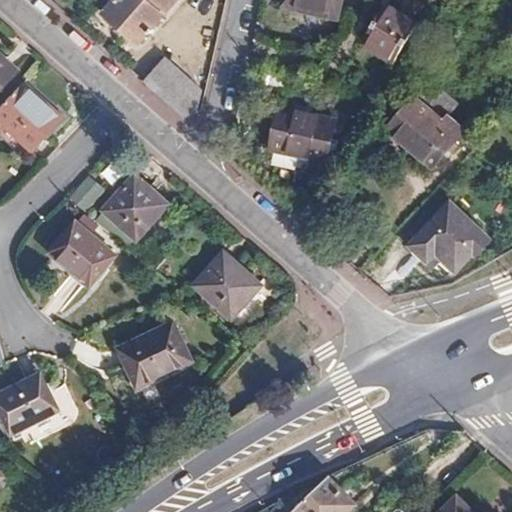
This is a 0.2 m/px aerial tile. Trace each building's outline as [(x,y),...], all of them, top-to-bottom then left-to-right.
[(186,0),(125,0),(106,23),(142,53),(186,0)] [(337,28),(343,0),(285,0),(282,16),(337,28)] [(416,30),(385,10),(362,46),(392,66),(416,30)] [(0,112),(5,117),(30,89),(0,62),(0,112)] [(205,93),(168,64),(146,89),(191,128),(202,121),(205,93)] [(45,168),(74,134),(35,100),(6,133),(45,168)] [(445,117),(439,124),(413,100),(386,132),(428,170),(462,132),(445,117)] [(328,170),(340,128),(282,114),(272,156),(328,170)] [(145,258),(177,222),(143,192),(111,228),(145,258)] [(489,246),(449,210),(409,251),(425,267),(435,259),(453,275),(470,258),(475,263),(489,246)] [(95,300),(121,272),(82,238),(57,266),(95,300)] [(268,305),(232,274),(204,304),(239,335),(268,305)] [(190,374),(169,336),(116,365),(138,403),(190,374)] [(58,422),(43,385),(0,401),(0,414),(10,441),(58,422)] [(328,483),(328,484),(298,511),(353,511),(355,510),(328,483)]
